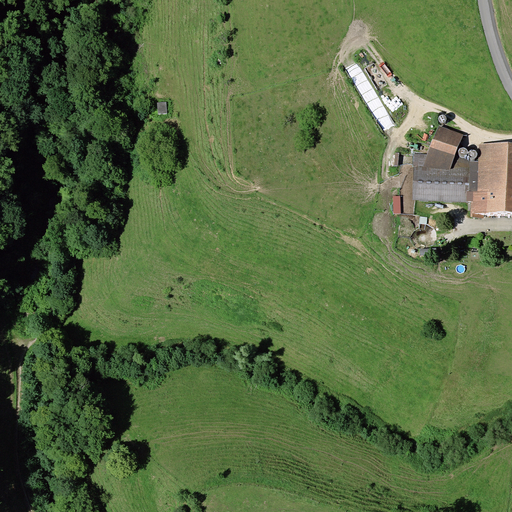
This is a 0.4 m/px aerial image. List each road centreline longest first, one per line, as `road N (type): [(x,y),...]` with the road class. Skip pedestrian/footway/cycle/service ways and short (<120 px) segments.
road 1 (track): [(347,0),(361,38),(399,90),(476,137),(511,143)]
road 2 (track): [(31,511),(17,458),(22,355),(52,301)]
